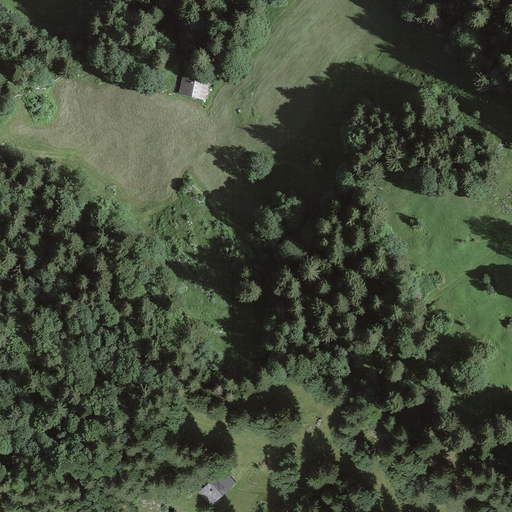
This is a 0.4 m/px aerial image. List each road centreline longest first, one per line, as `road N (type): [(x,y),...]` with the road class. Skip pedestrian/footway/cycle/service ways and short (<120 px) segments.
road 1 (track): [(511,239),(390,330),(335,409)]
road 2 (track): [(241,474),(257,454),(326,426),(335,409)]
